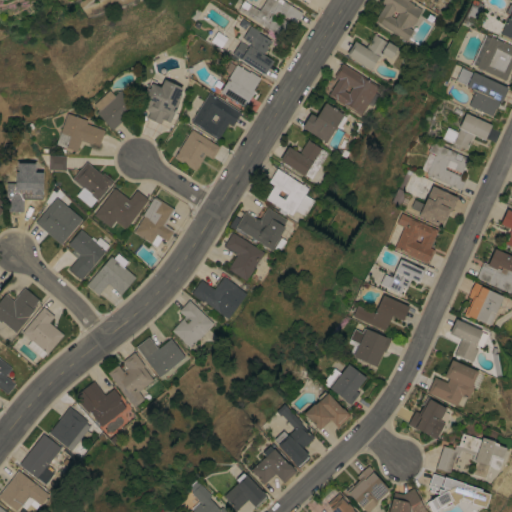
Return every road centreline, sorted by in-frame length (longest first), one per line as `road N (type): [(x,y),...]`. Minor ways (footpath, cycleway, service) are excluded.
road 1 (tertiary): [(348,0),(160,292),(38,397),(3,440)]
road 2 (residential): [(511,144),(382,413),(278,511)]
road 3 (residential): [(104,340),(16,253)]
